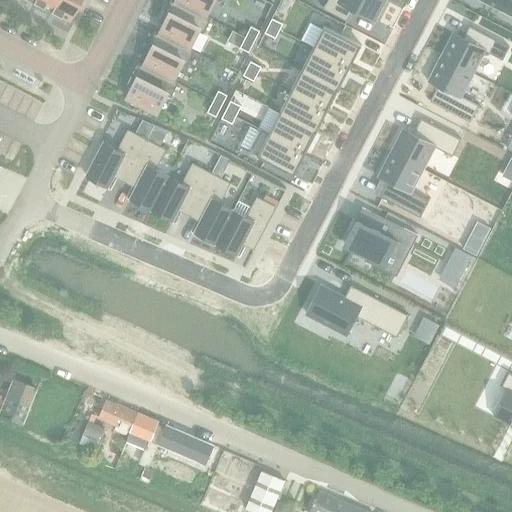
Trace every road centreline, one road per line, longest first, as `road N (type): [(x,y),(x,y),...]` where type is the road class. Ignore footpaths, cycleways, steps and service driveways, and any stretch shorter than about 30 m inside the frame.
road 1 (residential): [(27,201),(239,291),(263,293),(284,275),(430,0)]
road 2 (residential): [(405,511),(0,339)]
road 3 (residential): [(27,201),(78,99),(80,75)]
road 4 (unknown): [(118,387),(183,268)]
